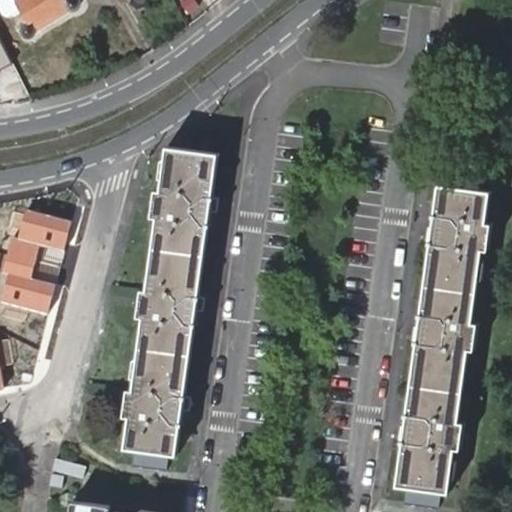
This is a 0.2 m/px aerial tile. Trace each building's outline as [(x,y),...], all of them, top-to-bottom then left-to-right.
[(63,4),(69,14),(77,10),(79,7),(79,4),(77,1),(76,0),(7,0),(21,25),(20,27),(21,33),(24,36),(26,37),(31,35),(38,32),(32,22),(63,4)] [(38,32),(69,14),(63,4),(32,22),(38,32)] [(144,317),(135,385),(128,387),(124,414),(130,415),(124,447),(177,453),(181,410),(189,409),(191,393),(185,393),(196,310),(204,312),(206,295),(198,294),(210,209),(218,209),(220,195),(213,194),(219,151),(171,145),(164,186),(157,186),(152,215),(159,215),(148,290),(142,289),(139,315),(144,317)] [(461,417),(470,346),(476,344),(479,319),(474,317),(484,246),(490,247),(493,219),(488,219),(492,190),(440,184),(435,224),(428,224),(426,240),(431,240),(420,325),(413,325),(411,339),(418,340),(405,424),(397,427),(395,438),(403,439),(396,483),(449,490),(455,445),(462,445),(466,418),(461,417)] [(31,217),(0,209),(0,239),(24,245),(25,238),(43,241),(51,209),(34,205),(31,217)]
